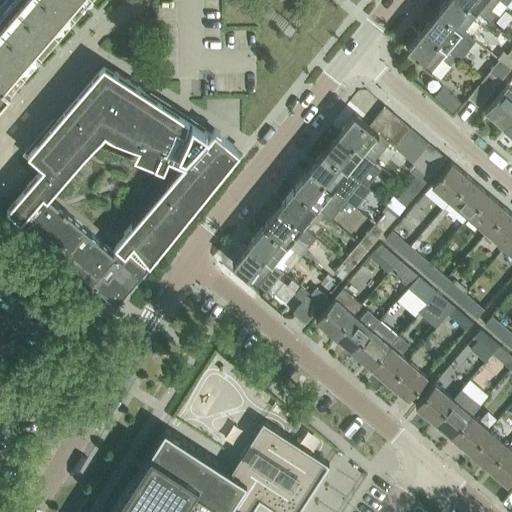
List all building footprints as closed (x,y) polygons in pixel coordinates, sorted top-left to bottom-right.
[(7,80),(76,0),(9,0),(0,11),(0,100),(8,91),(2,86),(7,80)] [(477,10),(464,0),(445,0),(438,9),(461,29),(462,29),(477,10)] [(464,0),(477,10),(490,20),(497,12),(491,7),(496,0),(464,0)] [(461,29),(438,9),(437,8),(437,9),(437,10),(422,28),(456,55),(462,47),(453,39),(461,29)] [(422,28),(408,46),(407,46),(406,46),(431,66),(432,65),(431,65),(439,54),(450,63),(456,55),(422,28)] [(511,64),(511,46),(507,53),(503,50),(497,57),(498,58),(510,67),(511,64)] [(493,65),(490,68),(501,77),(510,67),(498,58),(493,65)] [(19,217),(42,190),(47,195),(104,128),(139,143),(134,154),(164,167),(169,155),(184,162),(121,235),(146,257),(149,261),(207,188),(238,149),(232,144),(233,144),(214,128),(210,132),(103,62),(42,134),(28,151),(43,164),(6,207),(19,217)] [(490,68),(484,76),(495,85),(501,77),(490,68)] [(479,105),(495,85),(484,76),(468,96),(479,105)] [(502,124),(511,111),(511,87),(506,82),(484,109),(502,124)] [(442,84),(434,93),(452,110),(460,100),(442,84)] [(378,131),(394,112),(384,104),(369,123),(378,131)] [(378,131),(369,123),(353,111),(353,112),(354,112),(339,131),(363,151),(372,159),(387,141),(386,140),(378,133),(379,132),(378,131)] [(511,132),(511,111),(502,124),(511,132)] [(386,140),(403,120),(394,112),(378,131),(379,132),(378,133),(386,140)] [(395,147),(411,127),(403,120),(386,140),(387,141),(395,147)] [(403,154),(420,134),(411,127),(395,147),(403,154)] [(363,151),(339,131),(324,149),(323,148),(323,149),(323,150),(348,170),(363,151)] [(413,162),(429,142),(420,134),(403,154),(413,162)] [(421,169),(438,149),(429,142),(413,162),(421,169)] [(430,175),(446,156),(438,149),(421,169),(430,175)] [(360,180),(348,170),(323,150),(308,169),(346,200),(348,199),(346,197),(360,180)] [(468,175),(450,160),(431,182),(449,197),(468,175)] [(293,187),(318,208),(331,219),(341,207),(346,200),(308,169),(294,186),(293,186),(292,187),(293,187)] [(424,181),(416,174),(406,186),(414,193),(424,181)] [(486,191),(468,175),(449,197),(467,213),(486,191)] [(414,193),(406,186),(396,197),(404,204),(414,193)] [(318,208),(293,187),(278,206),(303,226),(318,208)] [(47,195),(42,190),(19,217),(92,281),(94,279),(97,281),(95,283),(115,300),(132,280),(131,279),(138,269),(142,264),(146,257),(121,235),(114,243),(117,245),(113,251),(47,195)] [(505,207),(486,191),(467,213),(486,229),(505,207)] [(316,237),(303,226),(278,206),(264,224),(263,223),(262,224),(263,225),(287,245),(294,236),(308,247),(316,237)] [(511,212),(505,207),(486,229),(482,235),(489,241),(494,236),(504,245),(511,235),(511,212)] [(392,218),(384,211),(374,222),(383,230),(392,218)] [(383,230),(374,222),(364,234),(373,241),(383,230)] [(287,245),(263,225),(248,243),(272,263),(287,245)] [(391,229),(385,236),(397,247),(403,239),(391,229)] [(393,251),(381,241),(374,248),(386,259),(393,251)] [(272,263),(248,243),(233,261),(233,260),(232,261),(266,289),(281,270),(272,263)] [(361,255),(353,247),(343,259),(351,266),(361,255)] [(428,260),(416,250),(410,258),(422,268),(428,260)] [(351,266),(343,259),(333,270),(342,278),(351,266)] [(428,260),(422,268),(434,278),(440,271),(428,260)] [(418,273),(406,262),(395,274),(407,285),(418,273)] [(370,298),(381,283),(362,269),(351,284),(370,298)] [(430,283),(418,273),(407,285),(419,295),(430,283)] [(325,275),(320,281),(328,287),(333,281),(325,275)] [(464,292),(453,282),(446,289),(458,299),(464,292)] [(320,301),(309,292),(300,285),(294,292),(303,300),(293,311),(305,321),(320,301)] [(315,285),(309,292),(320,301),(326,294),(315,285)] [(353,311),(361,302),(342,286),(315,317),(333,333),(352,311),(353,311)] [(464,292),(458,299),(470,310),(477,302),(464,292)] [(442,294),(436,301),(451,315),(457,307),(442,294)] [(378,317),(367,307),(359,316),(353,311),(352,311),(333,333),(351,348),(378,317)] [(473,320),(457,307),(451,315),(466,328),(473,320)] [(511,324),(501,316),(491,328),(503,338),(509,330),(511,326),(511,324)] [(397,333),(378,317),(351,348),(370,364),(397,333)] [(480,327),(473,334),(477,338),(470,347),(485,360),(493,351),(499,343),(480,327)] [(511,332),(509,330),(503,338),(511,346),(511,332)] [(407,357),(400,351),(408,341),(398,332),(397,333),(370,364),(388,379),(407,357)] [(499,343),(493,351),(504,361),(511,353),(499,343)] [(407,396),(427,374),(407,357),(388,379),(407,396)] [(453,396),(434,380),(415,403),(434,419),(453,396)] [(453,435),(471,412),(480,402),(461,386),(453,396),(434,419),(453,435)] [(488,427),(471,412),(453,435),(469,449),(488,427)] [(249,511),(259,497),(281,511),(295,511),(329,461),(262,419),(230,469),(164,427),(108,511),(249,511)] [(488,465),(507,443),(488,427),(469,449),(488,465)] [(507,482),(511,476),(511,447),(507,443),(488,465),(507,482)]
